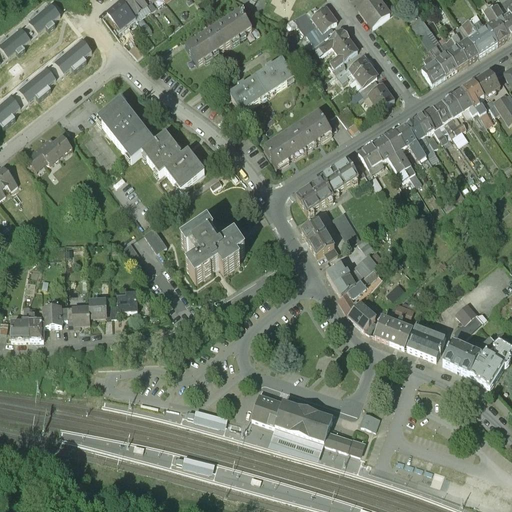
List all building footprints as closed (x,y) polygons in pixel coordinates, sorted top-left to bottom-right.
[(125,0),(121,3),(128,12),(142,1),(140,0),(125,0)] [(373,0),(370,3),(358,12),(372,31),(390,18),(376,0),(373,0)] [(121,3),(107,14),(114,22),(122,16),(128,12),(121,3)] [(28,23),(38,35),(45,29),(48,32),(55,27),(52,23),(60,17),(50,5),(28,23)] [(496,22),(486,7),(480,10),(490,25),(496,22)] [(318,13),(310,20),(317,29),(332,18),(326,11),(320,16),(318,13)] [(128,12),(122,16),(132,30),(136,27),(132,21),(134,20),(128,12)] [(240,16),(185,50),(197,68),(252,34),(240,16)] [(305,16),(296,23),(300,28),(309,21),(305,16)] [(475,16),(468,21),(474,30),(481,25),(475,16)] [(511,22),(509,17),(497,24),(507,40),(511,36),(511,22)] [(332,18),(317,29),(323,36),(324,35),(326,36),(331,33),(330,31),(337,25),(332,18)] [(487,30),(481,33),(479,30),(476,33),(474,30),(468,21),(457,28),(467,42),(477,58),(478,59),(497,46),(487,30)] [(490,25),(486,28),(487,30),(497,46),(507,40),(497,24),(496,22),(490,25)] [(28,23),(20,29),(30,41),(38,35),(28,23)] [(309,28),(303,32),(307,37),(312,33),(309,28)] [(0,45),(0,49),(8,59),(15,52),(18,56),(25,51),(22,47),(30,41),(20,29),(0,45)] [(459,42),(452,32),(447,35),(450,40),(456,49),(460,47),(458,45),(459,42)] [(312,33),(307,37),(310,42),(316,37),(312,33)] [(343,33),(329,44),(333,50),(336,54),(351,43),(343,33)] [(434,38),(423,45),(430,55),(436,51),(441,48),(434,38)] [(450,40),(446,43),(450,48),(453,48),(454,50),(456,49),(450,40)] [(82,42),(54,64),(63,76),(64,76),(71,70),(74,73),(86,64),(83,60),(91,54),(82,42)] [(460,47),(456,49),(467,64),(477,58),(467,42),(460,47)] [(351,43),(336,54),(339,58),(343,64),(358,53),(351,43)] [(329,44),(318,52),(322,58),(333,50),(329,44)] [(454,50),(446,55),(457,71),(467,64),(456,49),(454,50)] [(436,51),(430,55),(435,62),(442,58),(436,51)] [(442,58),(435,62),(435,63),(446,78),(457,71),(446,55),(442,58)] [(339,58),(328,66),(332,72),(343,64),(339,58)] [(364,61),(357,66),(356,65),(351,69),(352,70),(350,72),(352,75),(355,80),(370,69),(364,61)] [(435,63),(421,72),(432,87),(446,78),(435,63)] [(56,82),(63,76),(54,64),(46,70),(56,82)] [(282,64),(272,70),(271,69),(266,72),(267,74),(256,81),(267,99),(294,82),(282,64)] [(511,67),(502,74),(508,83),(509,83),(511,87),(511,67)] [(370,69),(355,80),(362,89),(363,90),(375,81),(377,79),(379,77),(377,75),(375,76),(370,69)] [(18,92),(27,104),(28,104),(36,98),(38,102),(51,92),(48,88),(56,82),(46,70),(18,92)] [(350,72),(339,80),(342,85),(348,81),(347,78),(352,75),(350,72)] [(489,74),(473,84),(483,101),(500,90),(489,74)] [(267,99),(256,81),(244,88),(243,86),(238,89),(239,91),(229,98),(240,116),(267,99)] [(362,89),(348,99),(352,104),(358,100),(378,85),(375,81),(363,90),(362,89)] [(478,104),(483,101),(473,84),(462,91),(472,107),(473,108),(478,104)] [(378,85),(358,100),(361,103),(364,100),(365,101),(369,98),(368,98),(381,89),(378,85)] [(381,89),(368,98),(369,98),(374,106),(389,95),(383,87),(381,89)] [(462,91),(451,98),(462,114),(469,109),(472,107),(462,91)] [(11,98),(20,110),(27,104),(18,92),(11,98)] [(389,95),(374,106),(380,113),(382,111),(384,113),(389,110),(388,107),(395,102),(389,95)] [(20,110),(11,98),(0,106),(0,126),(3,130),(15,120),(12,117),(20,110)] [(451,98),(442,104),(452,120),(462,114),(451,98)] [(495,105),(492,101),(486,105),(494,118),(500,114),(508,127),(511,124),(511,108),(505,98),(495,105)] [(119,103),(98,120),(103,126),(102,127),(126,158),(127,157),(132,163),(142,156),(153,147),(148,140),(149,139),(138,125),(134,129),(132,126),(136,122),(125,108),(124,109),(119,103)] [(452,120),(442,104),(433,110),(443,126),(452,120)] [(479,107),(478,104),(473,108),(478,115),(485,127),(492,122),(481,106),(479,107)] [(473,108),(472,107),(469,109),(470,110),(469,111),(469,113),(473,118),(478,115),(473,108)] [(443,126),(433,110),(424,116),(434,131),(443,126)] [(319,116),(292,133),(304,152),(315,145),(315,146),(320,143),(320,142),(331,135),(319,116)] [(434,131),(424,116),(414,121),(424,137),(434,131)] [(414,121),(405,127),(415,143),(416,143),(424,137),(414,121)] [(466,130),(462,124),(457,128),(461,133),(466,130)] [(415,143),(405,127),(395,134),(405,150),(410,146),(412,149),(411,152),(425,174),(432,169),(416,143),(415,143)] [(461,133),(457,128),(452,131),(456,137),(461,133)] [(292,133),(265,151),(277,169),(288,162),(288,163),(293,160),(293,159),(304,152),(292,133)] [(395,134),(384,140),(409,180),(415,176),(403,157),(400,156),(398,154),(405,150),(395,134)] [(443,136),(438,139),(442,145),(447,142),(443,136)] [(183,159),(166,137),(153,147),(142,156),(159,178),(165,174),(181,194),(204,175),(188,155),(183,159)] [(54,145),(50,141),(26,160),(35,171),(46,161),(50,166),(71,150),(62,139),(54,145)] [(409,180),(384,140),(374,147),(384,163),(388,160),(402,184),(409,180)] [(438,148),(434,142),(429,145),(433,151),(438,148)] [(429,145),(424,148),(428,154),(433,151),(429,145)] [(374,147),(358,156),(369,172),(384,163),(374,147)] [(347,163),(321,180),(322,183),(296,199),(306,216),(333,199),(332,197),(358,180),(352,170),(347,163)] [(359,166),(352,170),(358,180),(365,176),(359,166)] [(4,168),(0,170),(0,191),(1,191),(7,186),(14,181),(4,168)] [(375,179),(369,182),(375,192),(381,188),(375,179)] [(14,181),(7,186),(10,191),(17,186),(14,181)] [(360,243),(343,215),(333,221),(350,249),(360,243)] [(334,251),(318,224),(300,234),(317,261),(324,257),(334,251)] [(208,230),(200,235),(201,235),(189,243),(188,242),(181,247),(187,257),(189,255),(196,266),(186,273),(196,287),(219,271),(224,279),(240,268),(237,264),(245,258),(235,243),(220,253),(211,240),(214,239),(208,230)] [(167,251),(154,232),(144,238),(157,258),(167,251)] [(153,281),(130,247),(120,254),(143,288),(153,281)] [(334,251),(324,257),(328,264),(338,258),(334,251)] [(369,259),(355,271),(365,282),(375,273),(378,271),(385,266),(379,260),(373,264),(369,259)] [(344,267),(326,278),(333,290),(349,280),(347,276),(349,275),(344,267)] [(365,282),(338,305),(348,321),(348,322),(357,312),(350,302),(379,278),(375,273),(365,282)] [(349,280),(333,290),(341,302),(355,289),(349,280)] [(126,303),(117,303),(117,314),(118,320),(138,319),(137,299),(126,300),(126,303)] [(105,308),(89,309),(90,316),(90,327),(106,326),(106,314),(105,308)] [(357,312),(348,322),(364,335),(372,326),(376,322),(360,308),(357,312)] [(406,311),(398,308),(395,318),(396,319),(400,320),(402,321),(406,311)] [(463,326),(454,334),(454,338),(462,346),(464,344),(464,343),(482,326),(468,308),(456,318),(463,326)] [(413,314),(406,311),(402,321),(409,324),(413,314)] [(436,315),(415,332),(427,337),(428,333),(429,333),(442,322),(436,315)] [(62,316),(43,316),(44,332),(44,335),(44,336),(63,335),(63,330),(62,318),(62,316)] [(90,316),(74,317),(74,329),(75,335),(90,334),(90,327),(90,316)] [(393,326),(382,322),(379,328),(377,327),(375,333),(373,340),(389,347),(397,328),(397,327),(400,320),(396,319),(393,326)] [(402,321),(400,320),(397,327),(397,328),(389,347),(404,352),(412,333),(409,324),(402,321)] [(372,326),(364,335),(370,339),(376,327),(372,326)] [(22,329),(22,331),(17,331),(17,332),(11,332),(11,350),(17,350),(17,351),(24,351),(24,350),(30,350),(30,329),(29,329),(22,329)] [(37,332),(37,329),(35,329),(30,329),(30,350),(44,350),(44,336),(44,332),(37,332)] [(428,333),(427,337),(415,332),(406,353),(436,365),(439,358),(440,358),(441,356),(440,356),(444,344),(446,340),(429,333),(428,333)] [(462,346),(454,338),(452,348),(457,350),(462,346)] [(479,351),(464,344),(462,346),(457,350),(452,348),(443,368),(463,378),(469,381),(477,366),(485,358),(493,351),(497,348),(490,341),(479,351)] [(491,362),(485,358),(477,366),(469,381),(476,385),(490,393),(495,385),(511,356),(511,353),(504,349),(505,348),(504,346),(501,344),(497,348),(493,351),(496,353),(491,362)] [(308,460),(318,464),(323,448),(324,446),(324,449),(332,452),(333,450),(347,454),(360,459),(364,448),(350,443),(350,444),(328,436),(332,423),(324,420),(317,417),(299,411),(298,411),(283,406),(259,398),(251,421),(248,429),(245,439),(308,460)] [(379,423),(365,418),(361,429),(375,434),(379,423)]
